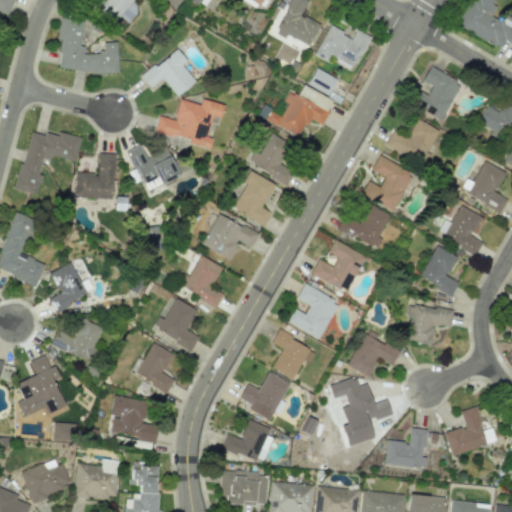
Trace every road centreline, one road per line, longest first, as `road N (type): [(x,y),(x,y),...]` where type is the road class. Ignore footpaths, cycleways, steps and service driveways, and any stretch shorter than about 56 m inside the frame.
road 1 (residential): [(197,511),(190,459),(204,394),(433,0)]
road 2 (residential): [(50,0),(0,164)]
road 3 (residential): [(511,82),(371,0)]
road 4 (residential): [(511,389),(491,360),(483,324),(511,254)]
